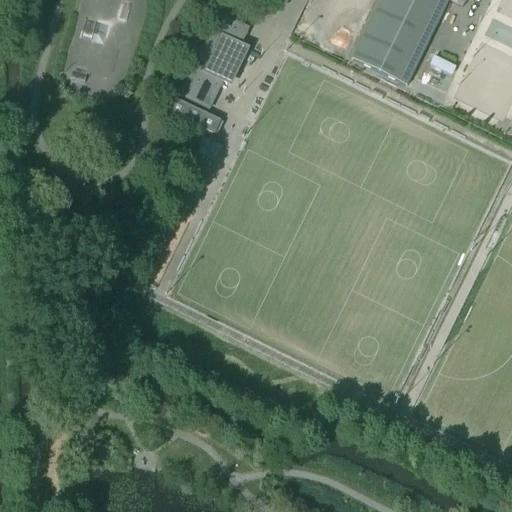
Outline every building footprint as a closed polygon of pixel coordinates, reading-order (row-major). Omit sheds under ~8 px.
[(378,0),(349,61),(404,87),(424,45),(445,2),(446,0),(378,0)] [(446,0),(445,2),(459,9),(463,0),(446,0)] [(226,87),(244,49),(239,47),(247,31),(218,18),(180,99),(208,112),(221,85),(226,87)] [(165,114),(170,116),(206,133),(213,137),(219,123),(172,100),(167,111),(165,114)] [(183,182),(179,191),(197,200),(221,149),(203,140),(200,139),(197,146),(200,147),(183,182)]
